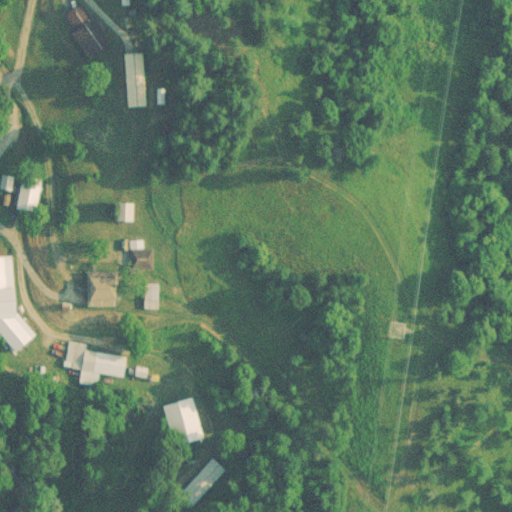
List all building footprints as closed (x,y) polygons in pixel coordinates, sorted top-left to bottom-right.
[(88,60),(103,53),(81,7),(66,14),(88,60)] [(125,53),(127,106),(145,106),(143,53),(125,53)] [(32,212),(40,177),(23,173),(15,208),(32,212)] [(152,267),(152,248),(132,248),(132,267),(152,267)] [(0,256),(0,334),(14,353),(36,337),(20,316),(17,291),(12,285),(9,255),(0,256)] [(89,305),(120,305),(120,272),(89,272),(89,305)] [(157,300),(157,284),(148,284),(147,300),(157,300)] [(87,351),(88,343),(67,341),(64,367),(84,370),(82,384),(101,386),(102,374),(128,376),(131,355),(87,351)] [(148,368),(139,369),(140,376),(149,375),(148,368)] [(172,445),(202,438),(193,398),(162,406),(172,445)] [(194,500),(225,470),(213,458),(182,488),(194,500)]
